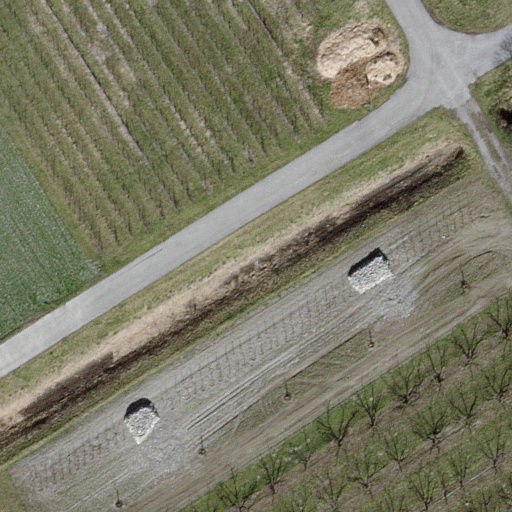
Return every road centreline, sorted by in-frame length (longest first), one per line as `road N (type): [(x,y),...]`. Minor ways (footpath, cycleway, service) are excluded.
road 1 (unclassified): [(0,354),(443,73)]
road 2 (track): [(511,188),(443,73)]
